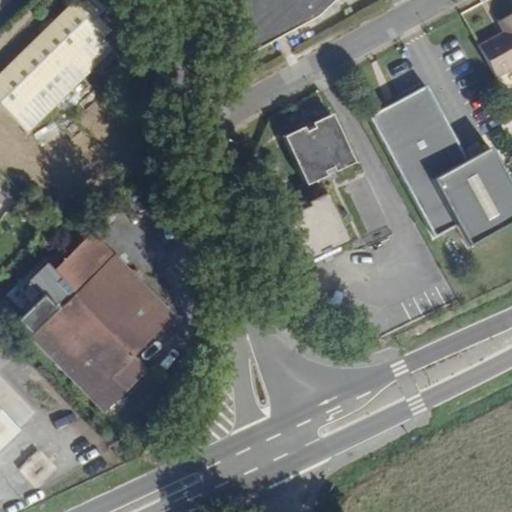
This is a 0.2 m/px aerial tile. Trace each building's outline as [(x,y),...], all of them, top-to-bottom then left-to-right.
[(71,0),(70,0),(0,68),(0,98),(29,126),(114,41),(105,32),(119,17),(102,0),(78,0),(76,3),(71,0)] [(201,0),(231,62),(318,17),(336,0),(201,0)] [(479,50),(496,80),(511,70),(511,16),(497,24),(503,36),(479,50)] [(454,224),(470,250),(511,227),(511,194),(491,153),(469,164),(429,88),(372,119),(435,235),(454,224)] [(287,134),(310,189),(325,180),(327,178),(360,161),(338,114),(287,134)] [(36,134),(46,148),(64,135),(54,121),(36,134)] [(176,189),(166,175),(152,185),(162,199),(176,189)] [(325,180),(310,189),(315,199),(330,192),(325,180)] [(330,192),(315,199),(281,214),(302,261),(351,241),(330,192)] [(31,330),(102,260),(80,238),(45,273),(37,265),(2,302),(31,330)] [(158,307),(106,256),(102,260),(31,330),(23,339),(97,411),(139,370),(126,358),(155,327),(147,320),(158,307)] [(166,315),(158,307),(147,320),(155,327),(166,315)] [(0,450),(16,435),(0,418),(0,450)]
